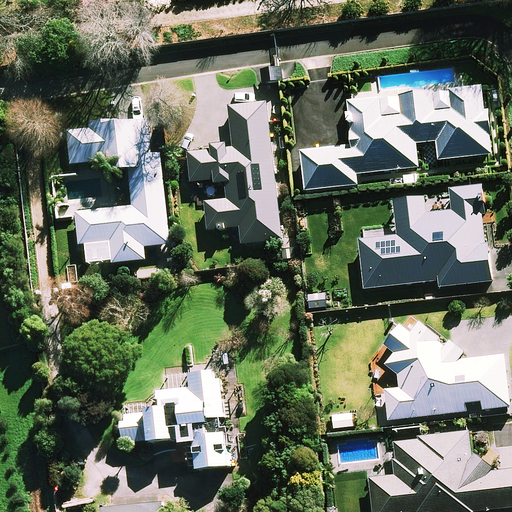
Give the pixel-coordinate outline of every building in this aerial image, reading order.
[(283,85),(283,71),(264,73),(265,86),(283,85)] [(487,115),(485,92),(374,102),(351,105),(355,150),(304,155),(308,194),(360,189),(359,178),(421,171),(418,147),(439,145),(441,163),(496,158),(491,114),(487,115)] [(192,186),(215,184),(216,189),(228,188),(229,203),(208,205),(211,234),(243,231),(245,248),(285,244),(271,103),(231,107),(236,149),(189,154),(192,186)] [(154,158),(150,119),(91,125),(92,133),(71,135),(74,168),(108,164),(119,176),(132,175),(136,210),(76,216),(79,248),(113,244),(116,267),(148,263),(147,250),(172,248),(163,157),(154,158)] [(494,286),(483,190),(453,194),(456,216),(429,219),(427,201),(397,205),(399,228),(362,232),(369,293),(442,285),(443,292),(494,286)] [(329,312),(328,296),(310,297),(312,313),(329,312)] [(441,345),(442,342),(422,326),(413,338),(402,329),(388,348),(398,356),(389,368),(402,378),(403,392),(382,395),(385,424),(470,415),(469,407),(485,405),(485,413),(511,410),(511,405),(507,359),(473,363),(451,345),(448,350),(441,345)] [(219,383),(218,373),(191,375),(193,392),(160,394),(162,411),(149,412),(150,417),(124,419),(127,446),(153,444),(154,448),(183,446),(183,451),(199,450),(201,475),(232,472),(229,438),(225,383),(219,383)] [(355,417),(335,418),(336,432),(356,430),(355,417)] [(511,474),(498,475),(475,458),(473,437),(396,444),(399,479),(373,482),(376,511),(501,511),(511,511),(511,474)]
